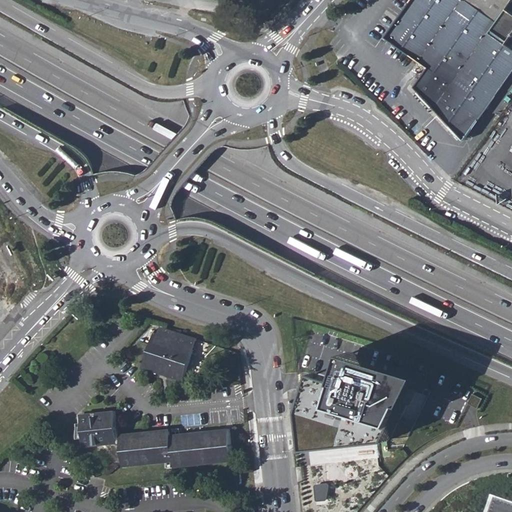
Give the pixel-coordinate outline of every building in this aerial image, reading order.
[(511,0),(410,0),(384,37),(428,67),(415,87),(466,137),(511,71),(511,47),(506,43),(511,34),(511,14),(506,10),(511,0)] [(143,368),(183,381),(198,336),(182,331),(181,333),(161,326),(159,331),(155,330),(143,368)] [(340,339),(328,336),(323,356),(335,358),(337,351),(338,351),(340,339)] [(334,384),(309,373),(296,412),(303,449),(408,438),(425,397),(405,399),(416,376),(342,353),(334,384)] [(80,413),(83,445),(118,441),(118,439),(84,442),(82,415),(116,411),(116,409),(80,413)] [(118,439),(116,411),(82,415),(84,442),(118,439)] [(175,467),(233,461),(230,429),(172,435),(172,429),(121,434),(125,467),(175,462),(175,467)] [(242,483),(241,472),(229,473),(230,484),(242,483)]
